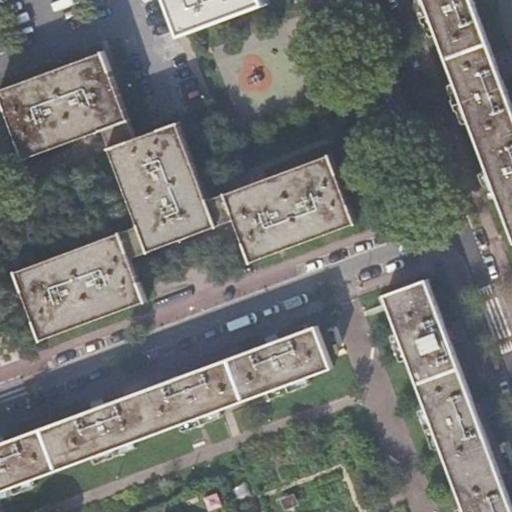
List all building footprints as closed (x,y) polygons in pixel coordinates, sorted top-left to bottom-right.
[(267,0),(174,0),(187,33),(268,1),(267,0)] [(424,12),(419,0),(413,0),(419,15),(424,12)] [(511,245),(511,123),(465,0),(419,0),(424,12),(510,246),(511,245)] [(0,89),(0,90),(26,160),(105,131),(141,226),(19,272),(45,341),(150,302),(134,259),(238,220),(255,262),(360,224),(333,155),(210,200),(180,123),(138,138),(105,50),(0,89)] [(420,381),(461,362),(453,342),(459,339),(458,335),(455,329),(449,331),(430,280),(389,295),(402,333),(412,359),(420,381)] [(0,491),(335,368),(320,326),(279,341),(277,335),(272,337),(266,339),(269,345),(182,377),(105,405),(103,399),(97,401),(93,403),(95,409),(5,442),(2,436),(0,436),(0,491)] [(476,404),(461,362),(420,381),(430,408),(437,427),(444,446),(468,511),(511,511),(511,499),(481,415),(486,413),(484,408),(482,402),(476,404)]
